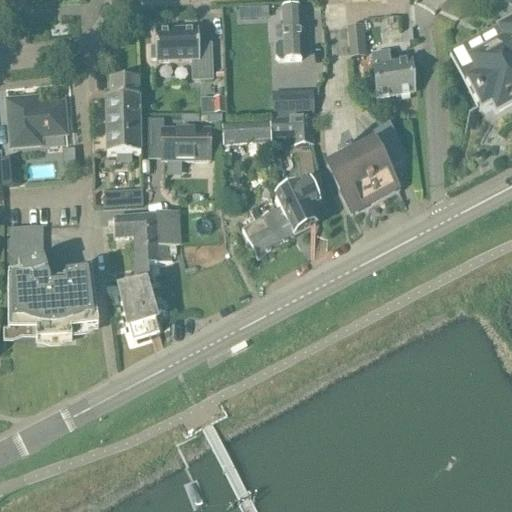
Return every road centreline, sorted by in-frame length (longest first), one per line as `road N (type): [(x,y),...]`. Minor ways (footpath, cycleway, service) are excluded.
road 1 (tertiary): [(0,458),(511,189)]
road 2 (residential): [(0,59),(76,51),(102,32),(116,0)]
